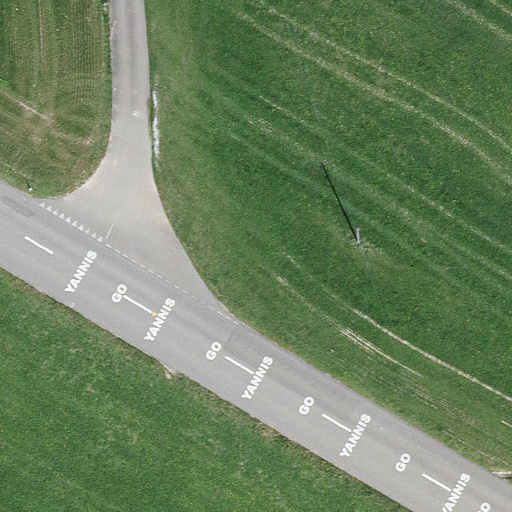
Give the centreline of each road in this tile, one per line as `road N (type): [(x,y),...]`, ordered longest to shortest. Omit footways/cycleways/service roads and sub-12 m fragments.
road 1 (primary): [(490,511),(0,220)]
road 2 (track): [(121,292),(134,99),(126,0)]
